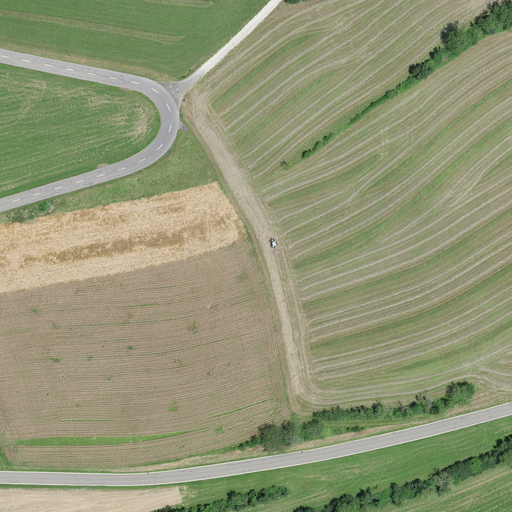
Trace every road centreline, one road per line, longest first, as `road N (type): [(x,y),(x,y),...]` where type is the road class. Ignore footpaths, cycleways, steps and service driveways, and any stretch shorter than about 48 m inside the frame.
road 1 (tertiary): [(511,407),(335,450),(176,476),(0,477)]
road 2 (track): [(437,427),(302,419),(249,224),(172,120)]
road 3 (tertiary): [(0,205),(146,158),(172,120),(163,98),(143,84),(0,54)]
road 4 (track): [(163,98),(278,0)]
